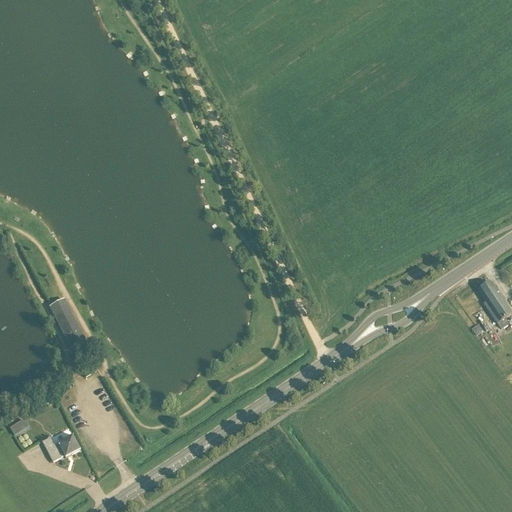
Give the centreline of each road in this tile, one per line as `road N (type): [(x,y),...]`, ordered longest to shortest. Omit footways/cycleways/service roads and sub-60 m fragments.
road 1 (track): [(326,363),(155,0)]
road 2 (secondary): [(104,511),(326,363)]
road 3 (secondary): [(454,280),(378,315),(326,363)]
road 4 (secondary): [(326,363),(404,325),(454,280)]
